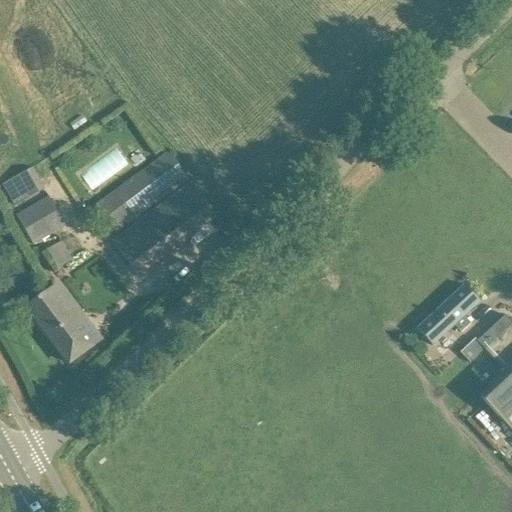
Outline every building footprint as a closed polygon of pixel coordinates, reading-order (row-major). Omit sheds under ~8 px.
[(32,168),(2,185),(14,207),(45,190),(32,168)] [(137,275),(217,217),(192,183),(113,242),(137,275)] [(49,198),(17,217),(33,244),(65,225),(49,198)] [(62,241),(47,250),(58,269),(73,260),(62,241)] [(464,286),(417,330),(433,347),(455,326),(461,333),(471,324),(464,317),(479,303),(464,286)] [(50,291),(43,296),(27,308),(70,364),(101,340),(77,308),(62,288),(53,295),(50,291)] [(478,342),(475,339),(460,353),(470,363),(484,350),(506,373),(480,397),(511,432),(511,322),(506,317),(478,342)]
